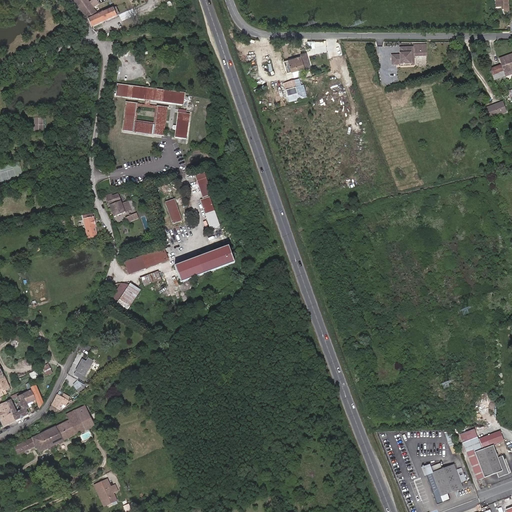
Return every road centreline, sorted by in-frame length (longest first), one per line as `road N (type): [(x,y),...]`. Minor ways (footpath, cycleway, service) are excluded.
road 1 (primary): [(206,0),(391,511)]
road 2 (residential): [(0,70),(95,43),(106,54),(92,177),(113,253),(54,395),(36,417),(0,435)]
road 3 (unclassified): [(229,0),(246,27),(262,34),(511,36)]
